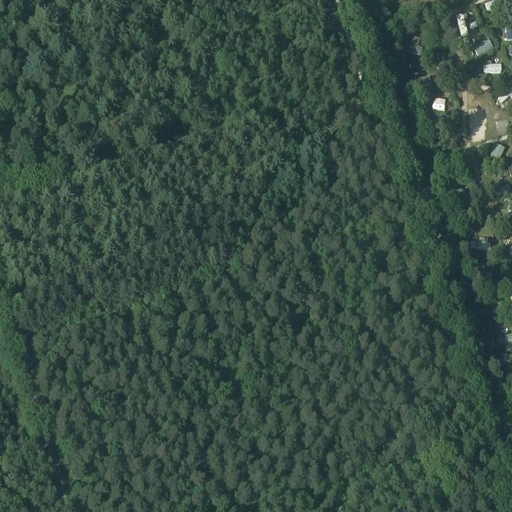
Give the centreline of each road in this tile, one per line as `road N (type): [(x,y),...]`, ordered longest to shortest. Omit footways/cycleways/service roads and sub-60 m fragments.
road 1 (track): [(511,472),(361,0)]
road 2 (track): [(15,349),(220,288),(290,167),(386,76)]
road 3 (track): [(46,448),(0,296)]
